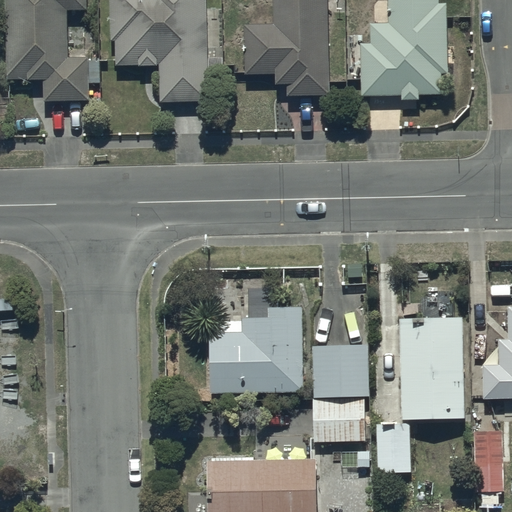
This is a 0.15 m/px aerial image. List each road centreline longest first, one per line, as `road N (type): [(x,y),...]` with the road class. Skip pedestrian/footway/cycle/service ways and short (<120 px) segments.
road 1 (tertiary): [(102,203),(511,194)]
road 2 (residential): [(102,203),(109,511)]
road 3 (residential): [(511,194),(506,0)]
